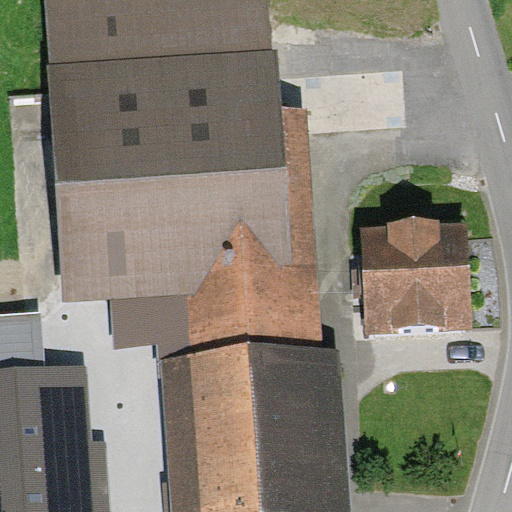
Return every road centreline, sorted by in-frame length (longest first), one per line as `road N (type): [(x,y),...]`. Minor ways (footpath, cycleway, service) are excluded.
road 1 (unclassified): [(500,511),(511,466),(511,168),(468,0)]
road 2 (track): [(0,354),(90,356),(128,435),(147,511)]
